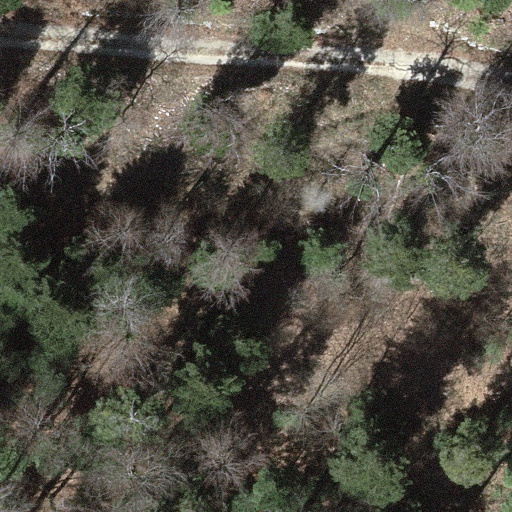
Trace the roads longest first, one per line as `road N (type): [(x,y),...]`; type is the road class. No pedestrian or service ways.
road 1 (track): [(511,81),(0,31)]
road 2 (track): [(0,168),(332,113),(455,71)]
